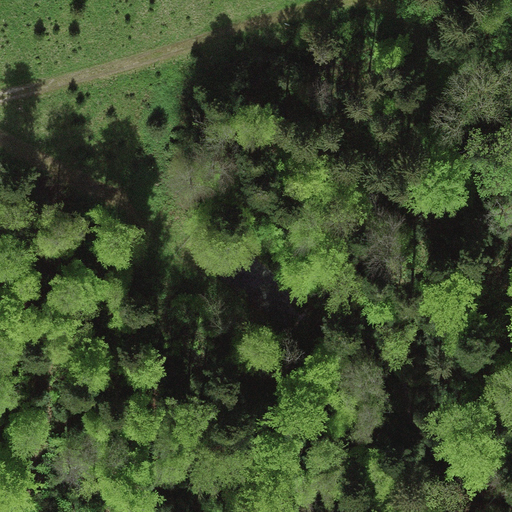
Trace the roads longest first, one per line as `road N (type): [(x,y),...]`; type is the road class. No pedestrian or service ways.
road 1 (track): [(0,95),(105,74),(290,16),(401,7),(427,39),(432,82),(375,143),(256,199)]
road 2 (track): [(0,114),(43,150),(150,202),(256,199)]
road 3 (track): [(256,199),(459,277),(511,311)]
